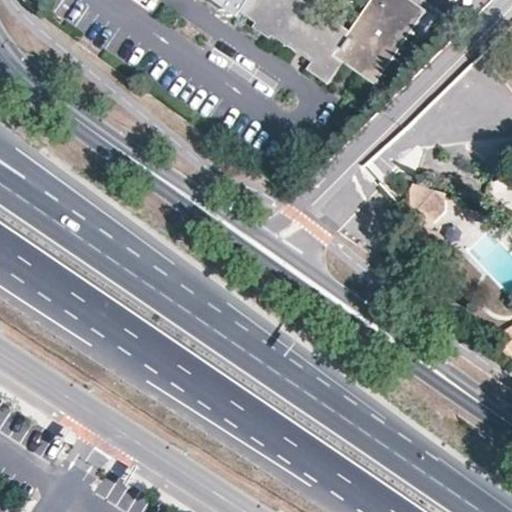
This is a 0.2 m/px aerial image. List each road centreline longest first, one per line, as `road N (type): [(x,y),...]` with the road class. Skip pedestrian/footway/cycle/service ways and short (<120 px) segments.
road 1 (trunk): [(400,455),(0,152)]
road 2 (trunk): [(400,455),(0,180)]
road 3 (trunk): [(0,240),(396,511)]
road 4 (residential): [(511,0),(260,244)]
road 5 (tertiary): [(260,244),(72,112),(0,45)]
road 6 (tertiary): [(511,422),(260,244)]
road 7 (residential): [(247,511),(0,352)]
